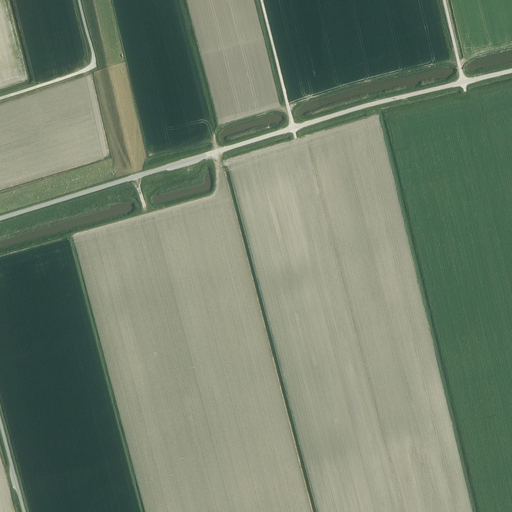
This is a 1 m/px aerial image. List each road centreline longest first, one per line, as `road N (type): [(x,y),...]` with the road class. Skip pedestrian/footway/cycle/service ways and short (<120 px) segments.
road 1 (unclassified): [(0,218),(347,111),(511,71)]
road 2 (track): [(292,127),(387,511)]
road 3 (track): [(0,98),(86,68),(77,0)]
